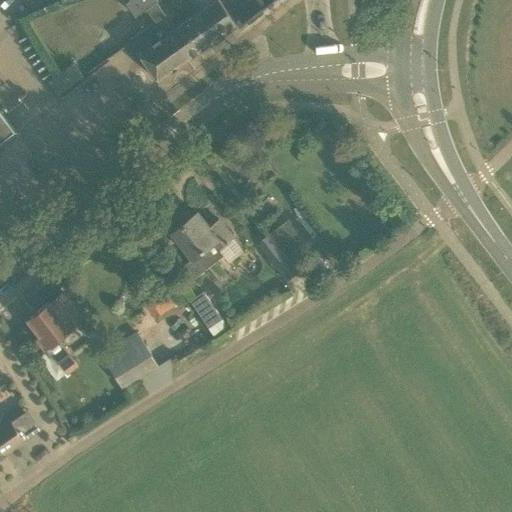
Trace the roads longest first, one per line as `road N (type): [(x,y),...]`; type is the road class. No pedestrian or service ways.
road 1 (unclassified): [(0,502),(461,195)]
road 2 (unclassified): [(0,266),(229,92),(287,74),(415,69)]
road 3 (tertiary): [(461,195),(431,145),(415,69)]
